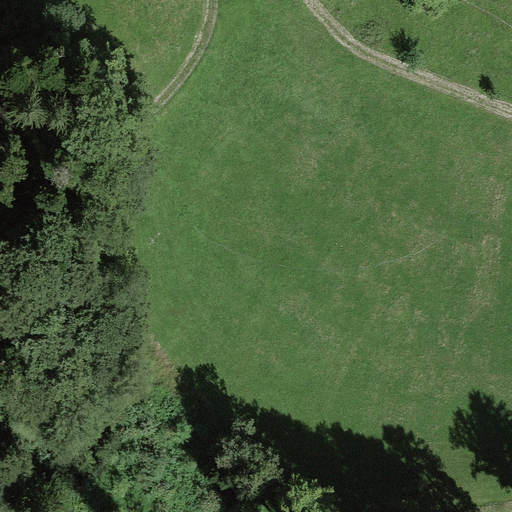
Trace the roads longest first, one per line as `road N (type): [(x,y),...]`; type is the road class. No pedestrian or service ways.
road 1 (track): [(8,0),(82,53),(119,127),(184,76),(207,36),(211,0)]
road 2 (track): [(314,0),(354,44),(511,110)]
